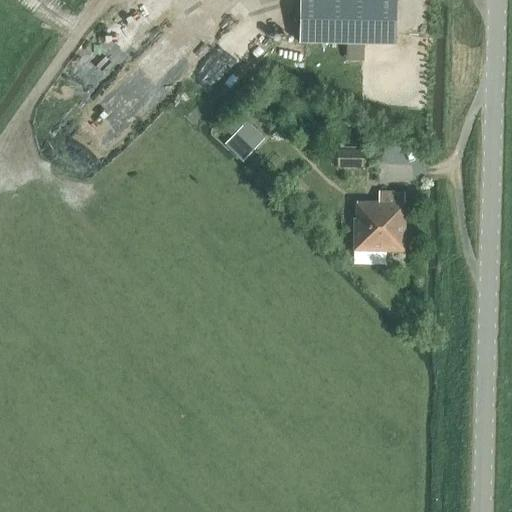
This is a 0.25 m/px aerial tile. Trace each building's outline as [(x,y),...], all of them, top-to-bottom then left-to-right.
[(300,0),(300,43),(396,44),(396,0),(300,0)] [(233,137),(247,123),(238,113),(224,129),(233,137)] [(247,123),(233,137),(226,144),(243,161),(264,139),(247,122),(247,123)] [(364,167),(364,150),(337,150),(337,166),(364,167)] [(386,264),(386,251),(404,252),(405,203),(404,203),(405,193),(379,192),(379,202),(357,202),(356,218),(355,218),(353,264),(386,264)]
